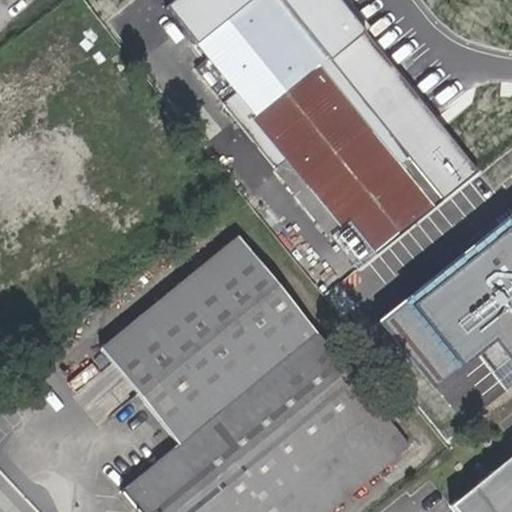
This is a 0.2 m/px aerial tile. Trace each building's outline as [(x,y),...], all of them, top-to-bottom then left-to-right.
[(209,60),(196,70),(273,168),(329,235),(339,226),(359,210),(387,243),(402,230),(474,174),(337,0),(174,0),(167,6),(209,60)] [(0,133),(52,93),(116,174),(156,142),(61,21),(0,69),(0,133)] [(18,287),(0,264),(0,335),(135,228),(110,197),(26,263),(35,274),(18,287)] [(147,409),(165,432),(178,448),(171,454),(121,496),(132,509),(133,511),(330,511),(406,449),(376,411),(358,389),(334,359),(345,349),(331,334),(321,342),(237,238),(100,353),(147,409)] [(364,384),(358,389),(376,411),(382,405),(364,384)] [(178,448),(165,432),(158,438),(171,454),(178,448)] [(511,511),(511,457),(448,510),(449,511),(511,511)]
